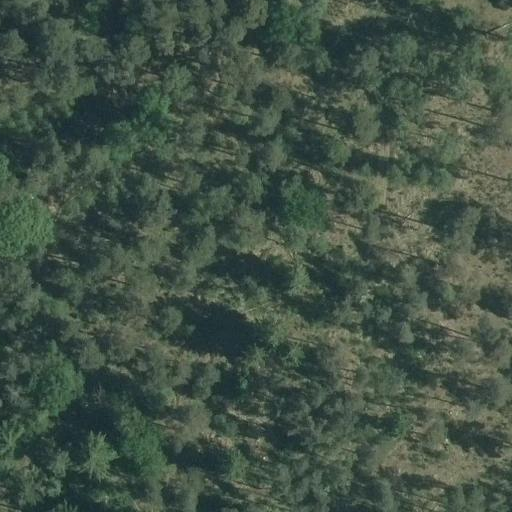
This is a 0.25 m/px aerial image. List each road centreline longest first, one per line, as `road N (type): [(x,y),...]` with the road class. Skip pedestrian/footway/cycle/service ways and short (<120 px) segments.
road 1 (track): [(0,375),(117,194),(213,85),(305,0)]
road 2 (track): [(511,368),(436,319),(379,206),(384,132),(363,71),(305,0)]
